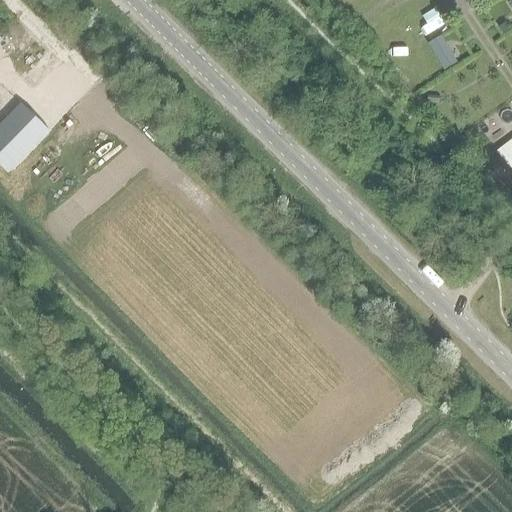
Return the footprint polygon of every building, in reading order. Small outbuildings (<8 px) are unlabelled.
[(497,27),(503,35),(511,29),(505,21),(497,27)] [(443,36),(429,44),(444,72),(459,65),(443,36)] [(426,94),(426,102),(438,103),(438,94),(426,94)] [(20,102),(0,122),(0,166),(7,173),(48,130),(20,102)] [(511,137),(495,151),(510,171),(511,169),(511,137)]
